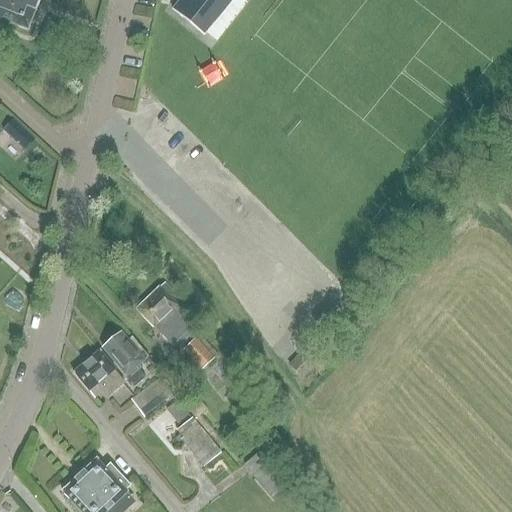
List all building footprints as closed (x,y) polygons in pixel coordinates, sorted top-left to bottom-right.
[(0,0),(0,20),(27,31),(35,12),(35,13),(40,0),(0,0)] [(229,0),(180,0),(172,11),(202,34),(224,6),(229,0)] [(13,120),(2,131),(14,142),(24,131),(13,120)] [(195,339),(191,328),(180,317),(188,309),(164,284),(136,310),(153,329),(153,328),(171,347),(172,346),(183,351),(201,371),(214,359),(195,339)] [(326,338),(342,321),(332,311),(315,328),(326,338)] [(134,388),(145,379),(136,368),(144,362),(127,341),(121,334),(102,349),(134,388)] [(127,341),(144,362),(149,358),(131,337),(127,341)] [(302,378),(320,361),(307,347),(289,365),(302,378)] [(107,399),(124,384),(113,371),(115,370),(99,352),(73,374),(88,392),(96,386),(107,399)] [(173,395),(160,378),(131,400),(144,417),(173,395)] [(197,398),(184,382),(177,387),(190,403),(197,398)] [(221,454),(192,418),(176,431),(182,439),(180,441),(203,468),(221,454)] [(283,487),(257,455),(244,465),(271,497),(283,487)] [(124,511),(135,503),(126,493),(125,492),(130,487),(109,465),(104,470),(96,461),(82,474),(97,492),(78,510),(79,511),(124,511)] [(62,493),(78,510),(97,492),(82,474),(62,493)]
